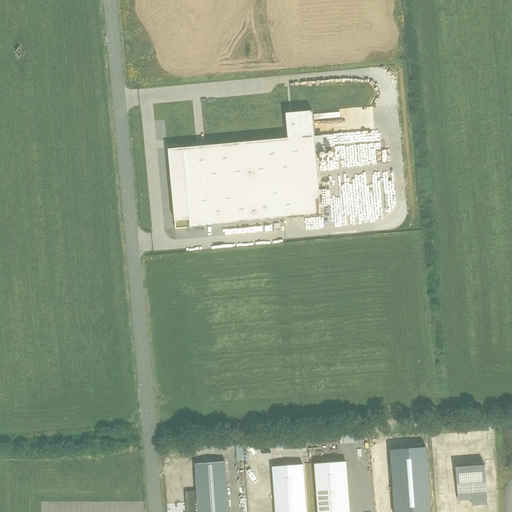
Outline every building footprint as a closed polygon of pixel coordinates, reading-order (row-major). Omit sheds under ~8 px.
[(289,139),(170,149),(177,230),(324,216),(314,112),(286,114),(289,139)] [(357,430),(342,430),(342,443),(357,443),(357,430)] [(225,511),(223,463),(193,465),(194,490),(184,490),(184,511),(225,511)] [(348,511),(345,464),(313,466),(316,511),(348,511)] [(306,511),(303,466),(271,468),(274,511),(306,511)] [(485,468),(455,470),(457,501),(470,501),(470,507),(487,506),(485,468)]
